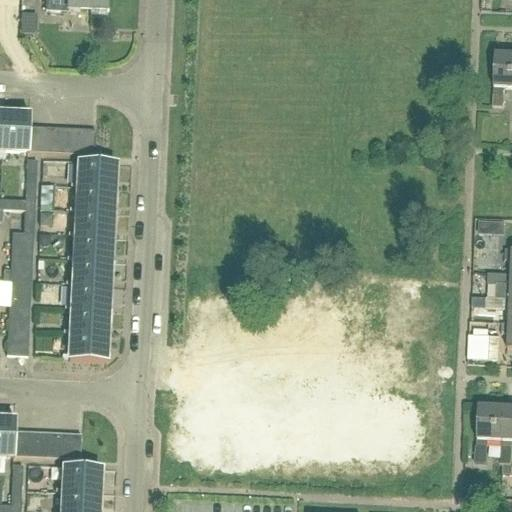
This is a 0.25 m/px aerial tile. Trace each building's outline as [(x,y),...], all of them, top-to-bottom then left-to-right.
[(105,16),(105,0),(44,0),(44,15),(67,16),(67,14),(105,16)] [(511,93),(511,59),(495,59),(492,111),(503,112),(504,93),(511,93)] [(240,70),(236,131),(275,133),(269,247),(355,251),(358,193),(390,194),(394,127),(361,126),(364,67),(249,61),(248,61),(247,62),(246,62),(245,62),(244,63),(243,63),(242,64),(242,65),(241,65),(241,66),(240,67),(240,68),(240,69),(240,70)] [(3,119),(1,157),(28,158),(28,156),(27,156),(28,132),(29,132),(30,120),(3,119)] [(38,157),(40,132),(29,132),(28,132),(27,156),(28,156),(38,157)] [(49,157),(51,133),(40,132),(38,157),(49,157)] [(60,158),(62,133),(51,133),(49,157),(60,158)] [(71,158),(73,134),(62,133),(60,158),(71,158)] [(82,159),(84,134),(73,134),(71,158),(82,159)] [(84,134),(82,159),(94,160),(95,135),(84,134)] [(25,190),(35,191),(36,166),(26,165),(25,190)] [(77,192),(77,193),(114,195),(116,169),(116,168),(78,166),(78,167),(77,189),(77,192)] [(34,215),(35,191),(25,190),(24,206),(25,206),(25,215),(34,215)] [(76,217),(113,219),(114,195),(77,193),(76,214),(76,217)] [(25,206),(24,206),(0,205),(0,206),(0,215),(23,217),(25,217),(25,215),(25,206)] [(33,239),(34,215),(25,215),(25,217),(23,217),(22,239),(33,239)] [(75,241),(75,242),(112,243),(113,219),(76,217),(75,238),(75,241)] [(40,218),(39,229),(47,229),(51,226),(52,219),(40,218)] [(490,240),(491,229),(479,228),(478,239),(490,240)] [(21,263),(22,239),(11,238),(10,263),(21,263)] [(31,264),(33,239),(22,239),(21,263),(31,264)] [(73,266),(111,268),(112,243),(75,242),(73,263),(73,266)] [(19,288),(21,263),(10,263),(9,287),(19,288)] [(30,289),(31,264),(21,263),(19,288),(30,289)] [(72,290),(110,292),(111,268),(73,266),(72,287),(72,290)] [(503,303),(509,303),(509,304),(511,304),(511,279),(510,280),(510,279),(504,278),(492,278),(491,289),(495,289),(495,303),(503,303)] [(18,312),(19,288),(9,287),(8,312),(18,312)] [(29,313),(30,289),(19,288),(18,312),(29,313)] [(71,314),(71,315),(108,317),(110,292),(72,290),(71,312),(71,314)] [(511,304),(509,304),(509,303),(503,303),(485,302),(485,313),(509,314),(508,328),(508,329),(511,328),(511,304)] [(17,337),(18,312),(8,312),(6,336),(17,337)] [(28,337),(29,313),(18,312),(17,337),(28,337)] [(70,339),(107,341),(108,317),(71,315),(70,336),(70,339)] [(511,328),(508,329),(508,328),(501,328),(501,338),(508,339),(507,354),(511,354),(511,328)] [(367,375),(367,411),(248,410),(248,368),(219,368),(219,386),(175,386),(175,415),(185,401),(194,418),(205,403),(215,411),(227,395),(227,445),(252,445),(260,435),(323,435),(291,451),(401,452),(401,444),(415,444),(415,404),(380,404),(380,388),(383,391),(416,374),(416,345),(384,345),(376,330),(337,350),(337,375),(367,375)] [(15,362),(17,337),(6,336),(5,361),(15,362)] [(27,362),(28,337),(17,337),(15,362),(27,362)] [(69,363),(68,366),(106,368),(107,341),(70,339),(69,361),(69,363)] [(471,365),(488,366),(488,342),(472,341),(471,365)] [(502,445),(504,412),(478,411),(477,451),(475,451),(474,467),(486,468),(487,445),(502,445)] [(511,412),(504,412),(502,445),(501,453),(500,468),(511,469),(511,449),(511,412)] [(0,423),(0,460),(12,461),(13,437),(15,437),(16,424),(14,424),(0,423)] [(13,437),(12,461),(23,462),(25,438),(15,437),(13,437)] [(25,438),(23,462),(35,462),(36,438),(25,438)] [(35,462),(46,463),(47,439),(36,438),(35,462)] [(58,439),(47,439),(46,463),(57,463),(58,439)] [(58,439),(57,463),(68,464),(69,440),(58,439)] [(68,464),(79,464),(81,440),(69,440),(68,464)] [(10,496),(21,496),(22,471),(11,470),(10,496)] [(511,470),(504,470),(503,478),(511,478),(511,472),(511,470)] [(62,497),(62,498),(99,500),(101,474),(101,473),(63,471),(63,473),(62,494),(62,497)] [(20,511),(21,496),(10,496),(10,510),(11,510),(10,511),(20,511)] [(98,511),(99,500),(62,498),(61,511),(98,511)]
